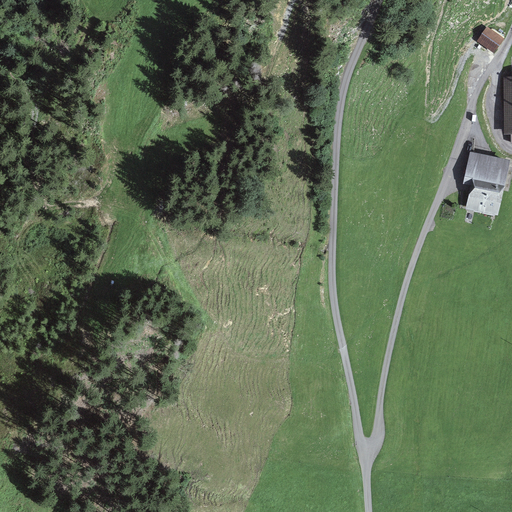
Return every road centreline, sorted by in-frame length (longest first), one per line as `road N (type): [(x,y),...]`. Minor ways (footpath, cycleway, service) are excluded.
road 1 (track): [(379,0),(343,89),(331,272),(369,511)]
road 2 (track): [(511,30),(479,89),(410,268),(378,436),(364,450)]
